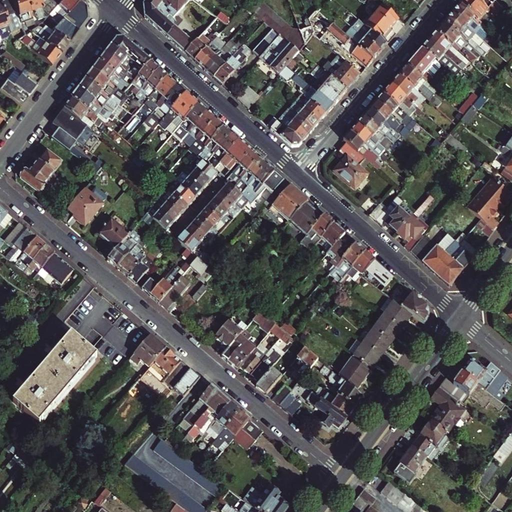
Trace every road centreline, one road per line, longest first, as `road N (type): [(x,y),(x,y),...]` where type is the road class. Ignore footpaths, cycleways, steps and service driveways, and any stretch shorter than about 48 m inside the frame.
road 1 (residential): [(0,188),(340,478)]
road 2 (residential): [(114,12),(298,174)]
road 3 (residential): [(298,174),(448,0)]
road 4 (residential): [(298,174),(460,317)]
road 5 (tertiary): [(460,317),(340,478)]
road 6 (residential): [(0,163),(114,12)]
